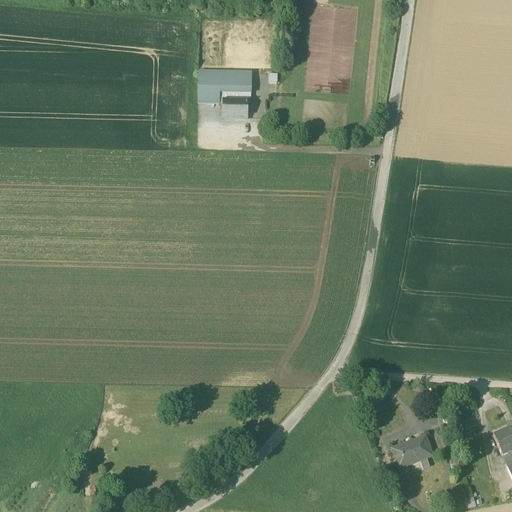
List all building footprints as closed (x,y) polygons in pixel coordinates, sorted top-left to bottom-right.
[(222,120),(247,120),(248,101),(245,101),(245,95),(251,95),(251,75),(199,74),(198,105),(223,106),(222,120)] [(434,420),(438,429),(455,423),(451,414),(434,420)] [(511,436),(510,431),(493,438),(502,458),(511,453),(511,466),(506,469),(511,481),(511,436)] [(391,451),(399,471),(407,468),(420,463),(427,461),(433,459),(425,439),(391,451)] [(511,453),(502,458),(506,469),(511,466),(511,453)] [(427,461),(420,463),(423,472),(430,469),(427,461)] [(407,468),(399,471),(402,479),(410,476),(407,468)] [(466,511),(476,509),(472,499),(463,502),(466,511)] [(105,510),(106,511),(122,511),(127,510),(123,502),(115,506),(113,503),(105,507),(106,510),(105,510)]
